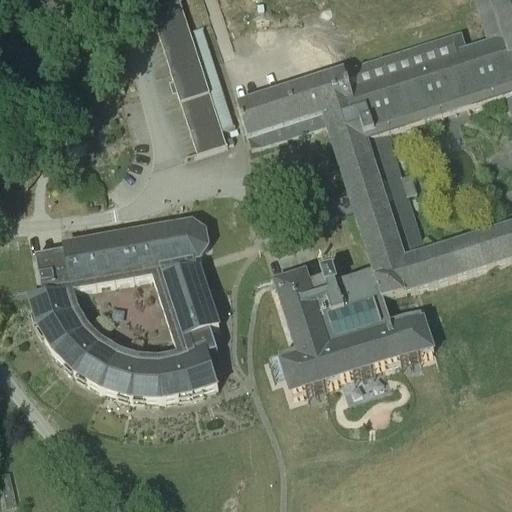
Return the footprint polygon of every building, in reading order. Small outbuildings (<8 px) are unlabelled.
[(424,326),(423,326),(421,321),(391,330),(383,307),(511,266),(511,0),(473,0),(489,47),(465,55),(460,40),(237,111),(251,155),(326,131),(373,278),(336,290),(332,277),(322,281),(323,284),(308,289),(305,279),(274,289),(296,360),(279,365),(268,368),(274,387),(285,383),(291,403),(434,357),(424,326)] [(170,77),(197,161),(226,152),(210,99),(180,6),(181,6),(181,4),(150,14),(170,77)] [(327,25),(329,38),(336,36),(332,11),(320,13),(323,25),(327,25)] [(129,82),(123,49),(102,53),(108,85),(97,87),(99,100),(125,96),(123,83),(129,82)] [(191,267),(199,266),(208,253),(205,238),(192,229),(64,252),(64,257),(36,262),(43,303),(29,305),(38,335),(54,361),(76,383),(102,399),(131,408),(162,410),(192,404),(218,395),(208,364),(218,361),(211,338),(219,335),(200,274),(193,275),(191,267)]
